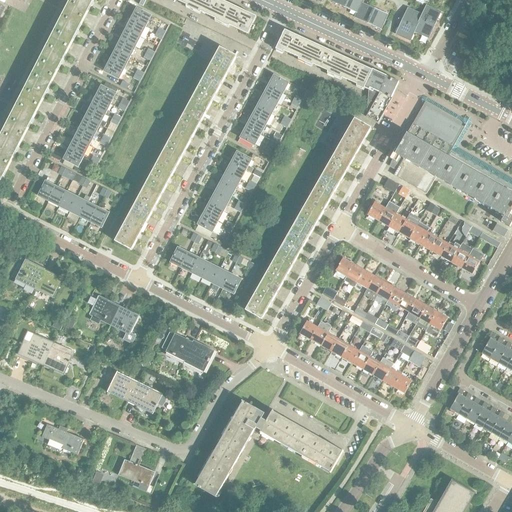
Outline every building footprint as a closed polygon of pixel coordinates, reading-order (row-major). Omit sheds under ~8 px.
[(70,0),(66,9),(84,18),(93,0),(70,0)] [(197,0),(175,0),(194,9),(197,0)] [(197,0),(194,9),(221,22),(229,4),(221,0),(197,0)] [(357,13),(362,3),(362,0),(347,0),(344,7),(357,13)] [(374,9),(362,3),(357,13),(355,17),(368,23),(374,9)] [(248,35),(256,17),(229,4),(221,22),(248,35)] [(420,19),(435,25),(441,12),(426,6),(422,15),(420,19)] [(146,26),(151,16),(137,8),(131,19),(146,26)] [(416,28),(420,19),(422,15),(408,8),(402,21),(416,28)] [(50,38),(69,48),(84,18),(66,9),(50,38)] [(387,15),(374,9),(368,23),(381,29),(387,15)] [(126,29),(140,37),(146,26),(131,19),(126,29)] [(429,38),(435,25),(420,19),(416,28),(415,32),(429,38)] [(410,41),(415,32),(416,28),(402,21),(396,34),(410,41)] [(120,40),(135,47),(140,37),(126,29),(120,40)] [(305,63),(314,44),(285,30),(276,49),(305,63)] [(50,38),(35,68),(54,78),(69,48),(50,38)] [(120,40),(115,50),(129,58),(135,47),(120,40)] [(334,76),(343,57),(314,44),(305,63),(334,76)] [(205,75),(222,84),(237,56),(220,47),(205,75)] [(115,50),(110,61),(124,68),(128,70),(131,66),(126,64),(129,58),(115,50)] [(363,89),(372,70),(343,57),(334,76),(363,89)] [(119,79),(124,68),(110,61),(104,71),(119,79)] [(35,68),(20,97),(39,107),(54,78),(35,68)] [(378,95),(387,76),(373,70),(372,70),(363,89),(368,92),(368,101),(373,104),(378,95)] [(205,75),(190,102),(207,112),(222,84),(205,75)] [(283,94),(288,83),(274,75),(268,86),(283,94)] [(391,97),(399,82),(387,76),(378,95),(373,104),(368,101),(367,112),(368,112),(366,117),(378,123),(392,98),(391,97)] [(101,86),(96,96),(110,104),(116,93),(101,86)] [(268,86),(263,96),(277,104),(283,94),(268,86)] [(96,96),(91,107),(105,114),(110,104),(96,96)] [(277,104),(263,96),(257,107),(272,114),(277,104)] [(24,137),(39,107),(20,97),(5,127),(24,137)] [(300,103),(293,99),(290,106),(297,110),(300,103)] [(396,150),(391,159),(393,159),(390,166),(397,170),(394,175),(426,193),(435,176),(505,216),(501,222),(510,227),(511,222),(511,216),(509,215),(511,210),(511,185),(451,150),(466,125),(426,101),(413,123),(397,151),(396,150)] [(207,112),(190,102),(175,130),(192,139),(207,112)] [(100,125),(104,127),(106,122),(102,120),(105,114),(91,107),(85,117),(100,125)] [(257,107),(252,117),(266,125),(272,114),(257,107)] [(80,128),(94,135),(100,125),(85,117),(80,128)] [(266,125),(252,117),(246,127),(260,135),(266,125)] [(371,128),(355,118),(338,147),(355,156),(371,128)] [(5,127),(0,136),(0,161),(9,166),(24,137),(5,127)] [(260,135),(246,127),(240,138),(255,145),(260,135)] [(74,138),(89,146),(94,135),(80,128),(74,138)] [(160,158),(177,167),(192,139),(175,130),(160,158)] [(271,141),(278,144),(280,140),(273,136),(271,141)] [(74,138),(69,149),(84,156),(89,146),(74,138)] [(109,143),(102,139),(98,147),(105,151),(109,143)] [(278,144),(271,141),(267,147),(274,151),(278,144)] [(338,147),(335,152),(323,174),(340,184),(355,156),(338,147)] [(84,156),(69,149),(64,159),(78,167),(84,156)] [(237,152),(231,162),(251,173),(253,168),(248,166),(251,160),(237,152)] [(145,186),(162,195),(177,167),(160,158),(145,186)] [(0,180),(1,181),(9,166),(0,161),(0,180)] [(251,173),(231,162),(226,173),(240,180),(246,170),(251,173)] [(253,174),(260,178),(264,169),(262,168),(262,169),(257,167),(253,174)] [(220,183),(235,191),(240,180),(226,173),(220,183)] [(72,181),(83,186),(86,179),(82,177),(75,174),(72,181)] [(323,174),(307,202),(324,211),(340,184),(323,174)] [(383,187),(394,193),(399,185),(388,179),(383,187)] [(38,196),(49,201),(56,187),(46,181),(38,196)] [(215,193),(229,201),(235,191),(220,183),(215,193)] [(254,188),(248,184),(245,190),(251,193),(254,188)] [(162,195),(145,186),(130,213),(147,223),(162,195)] [(67,192),(56,187),(49,201),(59,206),(67,192)] [(408,194),(409,191),(402,187),(402,188),(398,194),(405,198),(408,194)] [(59,206),(70,212),(77,197),(67,192),(59,206)] [(209,204),(223,211),(229,201),(215,193),(209,204)] [(83,200),(77,197),(70,212),(80,217),(88,203),(90,198),(86,195),(83,200)] [(324,211),(307,202),(291,229),(308,239),(324,211)] [(368,215),(378,221),(385,208),(375,202),(368,215)] [(80,217),(91,222),(98,208),(88,203),(80,217)] [(209,204),(204,214),(218,222),(223,211),(209,204)] [(243,209),(236,205),(233,211),(239,214),(240,212),(241,213),(243,209)] [(109,213),(98,208),(91,222),(102,228),(109,213)] [(378,221),(388,227),(395,214),(385,208),(378,221)] [(130,213),(115,241),(132,250),(147,223),(130,213)] [(218,222),(204,214),(198,224),(212,232),(218,222)] [(388,227),(399,233),(406,220),(395,214),(388,227)] [(416,226),(406,220),(399,233),(409,239),(416,226)] [(492,231),(503,238),(508,230),(497,223),(492,231)] [(427,232),(416,226),(409,239),(420,245),(427,232)] [(291,229),(276,257),(293,266),(308,239),(291,229)] [(430,250),(437,238),(427,232),(420,245),(430,250)] [(448,244),(437,238),(430,250),(440,256),(448,244)] [(449,242),(448,244),(440,256),(451,262),(460,246),(455,243),(454,244),(449,242)] [(462,243),(460,246),(451,262),(462,269),(469,256),(473,249),(462,243)] [(171,262),(181,268),(188,253),(178,248),(171,262)] [(199,258),(188,253),(181,268),(192,273),(199,258)] [(479,262),(469,256),(462,269),(472,275),(479,262)] [(293,266),(276,257),(260,284),(277,293),(293,266)] [(199,258),(192,273),(202,278),(209,264),(199,258)] [(336,271),(346,276),(353,264),(343,258),(336,271)] [(16,279),(35,289),(45,269),(26,260),(16,279)] [(220,269),(209,264),(202,278),(213,283),(220,269)] [(354,287),(356,282),(363,270),(353,264),(346,276),(343,281),(348,283),(349,285),(352,287),(354,287)] [(58,276),(45,269),(35,289),(53,298),(62,281),(57,279),(58,276)] [(213,283),(223,289),(231,274),(220,269),(213,283)] [(367,288),(374,276),(363,270),(356,282),(367,288)] [(241,279),(231,274),(223,289),(234,294),(241,279)] [(367,288),(377,294),(384,282),(374,276),(367,288)] [(383,300),(386,302),(395,288),(384,282),(377,294),(374,300),(380,304),(383,300)] [(245,310),(262,320),(277,293),(260,284),(245,310)] [(322,294),(332,300),(337,291),(327,285),(322,294)] [(405,294),(395,288),(386,302),(387,303),(385,305),(390,307),(390,309),(394,311),(395,311),(405,294)] [(92,293),(84,310),(94,315),(92,319),(101,324),(103,320),(110,324),(119,306),(98,296),(92,293)] [(396,311),(399,306),(408,312),(415,300),(405,294),(395,311),(396,311)] [(332,300),(342,306),(345,302),(335,296),(332,300)] [(326,311),(330,304),(319,297),(315,305),(326,311)] [(346,300),(343,306),(351,311),(354,305),(346,300)] [(408,312),(419,318),(426,306),(415,300),(408,312)] [(119,306),(110,324),(126,332),(122,340),(132,345),(136,335),(131,333),(139,316),(119,306)] [(426,306),(419,318),(429,324),(437,312),(426,306)] [(437,312),(429,324),(440,330),(448,318),(437,312)] [(361,321),(351,315),(348,320),(358,326),(361,321)] [(375,324),(384,329),(387,324),(381,321),(378,319),(377,319),(375,324)] [(310,339),(317,327),(307,321),(300,334),(310,339)] [(310,339),(320,345),(327,333),(317,327),(310,339)] [(382,333),(372,328),(370,332),(380,337),(382,333)] [(169,332),(161,348),(167,351),(166,352),(167,353),(168,351),(173,353),(172,354),(176,356),(176,355),(185,359),(184,361),(184,362),(193,343),(175,335),(169,332)] [(482,353),(490,358),(497,346),(495,345),(497,342),(493,340),(495,335),(491,332),(491,333),(488,338),(490,339),(486,347),(482,353)] [(338,339),(327,333),(320,345),(331,351),(338,339)] [(490,358),(498,363),(505,351),(503,349),(505,347),(501,345),(503,339),(500,337),(497,342),(495,345),(497,346),(490,358)] [(32,339),(24,357),(25,358),(25,357),(44,365),(52,347),(32,339)] [(348,345),(338,339),(331,351),(341,357),(348,345)] [(420,340),(419,342),(416,347),(427,354),(431,346),(420,340)] [(193,343),(184,362),(185,362),(185,361),(203,370),(202,374),(213,352),(214,352),(194,342),(193,343)] [(498,363),(507,367),(511,357),(511,354),(511,353),(511,351),(509,349),(511,344),(508,342),(505,347),(503,349),(505,351),(498,363)] [(101,343),(99,348),(104,351),(107,346),(101,343)] [(359,351),(348,345),(341,357),(352,363),(359,351)] [(404,345),(403,345),(399,351),(410,357),(414,351),(408,348),(404,345)] [(52,347),(44,365),(64,374),(64,375),(70,363),(71,363),(71,362),(70,361),(74,352),(62,347),(60,351),(52,347)] [(362,369),(369,357),(359,351),(352,363),(362,369)] [(419,367),(425,357),(414,351),(410,357),(408,361),(419,367)] [(362,369),(372,375),(379,363),(369,357),(362,369)] [(140,361),(141,361),(143,367),(150,365),(148,358),(140,361)] [(372,375),(383,381),(390,368),(379,363),(372,375)] [(383,381),(393,387),(400,374),(390,368),(383,381)] [(128,401),(137,383),(117,373),(118,372),(117,371),(111,384),(110,386),(107,392),(108,391),(128,401)] [(401,375),(400,374),(393,387),(404,393),(412,381),(405,377),(406,376),(402,373),(401,375)] [(157,405),(158,405),(158,404),(158,405),(162,407),(165,402),(166,398),(162,395),(163,394),(162,394),(162,395),(137,383),(128,401),(153,413),(152,414),(153,415),(157,405)] [(464,390),(459,388),(457,393),(458,394),(454,402),(450,409),(459,414),(466,401),(464,400),(465,398),(461,396),(464,390)] [(468,393),(465,398),(464,400),(466,401),(459,414),(467,418),(474,406),(472,405),(473,403),(469,400),(472,395),(468,393)] [(476,397),(473,403),(472,405),(474,406),(467,418),(475,423),(482,411),(480,410),(481,407),(477,405),(480,400),(476,397)] [(242,400),(226,429),(248,441),(254,430),(255,430),(265,413),(242,400)] [(484,402),(481,407),(480,410),(482,411),(475,423),(483,428),(490,415),(488,414),(489,412),(485,410),(488,404),(484,402)] [(483,428),(491,432),(498,420),(496,419),(498,417),(494,414),(496,409),(492,407),(489,412),(488,414),(490,415),(483,428)] [(260,433),(274,441),(287,418),(273,410),(260,433)] [(500,411),(498,417),(496,419),(498,420),(491,432),(499,437),(506,425),(504,424),(506,421),(502,419),(504,414),(500,411)] [(511,417),(509,416),(506,421),(504,424),(506,425),(499,437),(508,442),(511,433),(511,424),(510,424),(511,419),(511,417)] [(274,441),(302,457),(315,434),(287,418),(274,441)] [(59,429),(51,426),(47,424),(42,437),(50,441),(51,440),(65,446),(64,450),(77,455),(84,439),(65,431),(66,428),(60,426),(59,429)] [(450,432),(455,435),(458,429),(453,427),(450,432)] [(232,469),(248,441),(226,429),(210,457),(232,469)] [(343,450),(315,434),(302,457),(330,473),(343,450)] [(125,460),(118,475),(134,482),(133,485),(152,492),(154,487),(150,485),(155,472),(137,465),(143,450),(136,447),(130,462),(125,460)] [(232,469),(210,457),(194,485),(216,497),(232,469)] [(465,511),(476,493),(452,479),(438,503),(431,499),(423,511),(465,511)]
